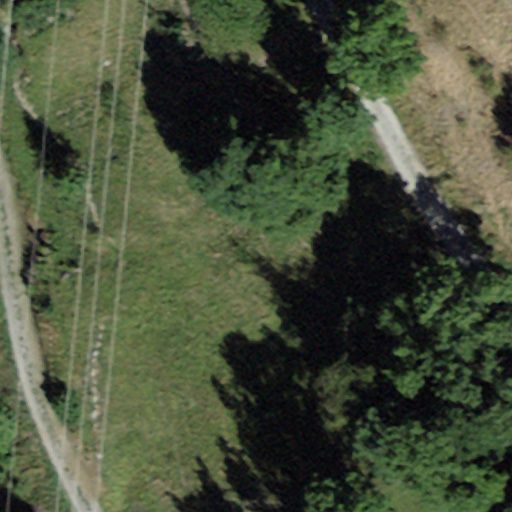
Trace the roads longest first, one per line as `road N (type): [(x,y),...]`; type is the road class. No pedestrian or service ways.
road 1 (track): [(511,351),(312,0)]
road 2 (track): [(91,511),(30,377),(0,264)]
